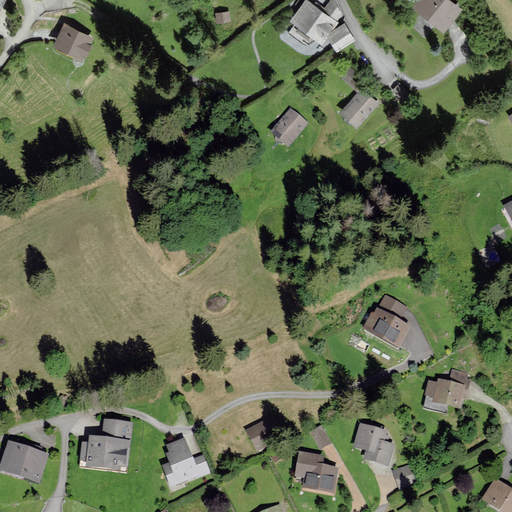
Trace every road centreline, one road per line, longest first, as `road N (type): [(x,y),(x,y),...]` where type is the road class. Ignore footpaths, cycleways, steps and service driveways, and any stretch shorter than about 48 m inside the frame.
road 1 (track): [(419,356),(347,392),(252,399),(196,429)]
road 2 (residential): [(0,441),(111,411),(137,414),(168,432),(196,429)]
road 3 (track): [(382,511),(511,440)]
